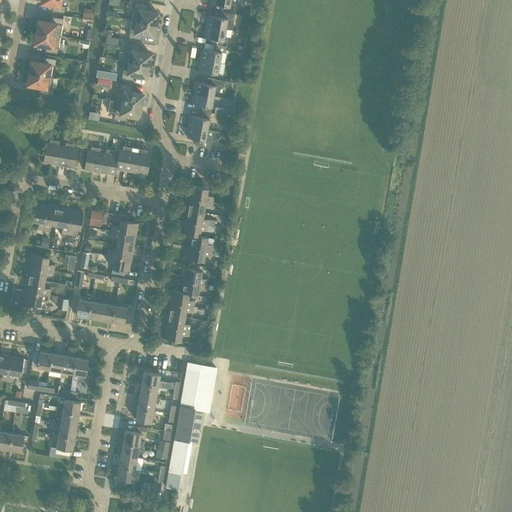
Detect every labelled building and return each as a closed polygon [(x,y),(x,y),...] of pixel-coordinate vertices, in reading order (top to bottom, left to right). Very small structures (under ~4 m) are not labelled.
[(60,5),(61,0),(42,0),(42,2),(54,4),(53,10),(65,12),(66,6),(60,5)] [(211,0),(211,1),(212,1),(212,3),(221,5),(220,11),(233,13),(234,7),(235,2),(231,1),(231,0),(211,0)] [(132,20),(156,24),(158,13),(146,10),(147,5),(136,2),(132,20)] [(246,14),(246,5),(238,5),(238,14),(246,14)] [(208,17),(206,25),(226,29),(227,23),(228,18),(234,19),(235,14),(233,13),(220,11),(219,16),(209,15),(209,17),(208,17)] [(37,32),(61,36),(64,18),(52,16),(51,22),(39,20),(37,32)] [(154,36),(156,24),(132,20),(129,37),(141,39),(142,33),(154,36)] [(225,36),(226,29),(206,25),(205,34),(206,34),(205,37),(215,38),(214,44),(226,46),(228,36),(225,36)] [(58,53),(61,36),(37,32),(35,43),(47,45),(46,51),(58,53)] [(238,41),(236,48),(243,49),(244,42),(238,41)] [(125,60),(149,65),(151,53),(139,51),(140,45),(128,43),(125,60)] [(225,52),(226,46),(214,44),(213,50),(203,48),(203,50),(202,50),(200,59),(220,62),(222,52),(225,52)] [(51,76),(53,65),(56,66),(57,59),(45,57),(44,63),(32,61),(30,73),(51,76)] [(218,73),(220,62),(200,59),(199,67),(200,68),(199,70),(218,73)] [(147,76),(149,65),(125,60),(122,78),(134,80),(135,74),(147,76)] [(54,76),(51,76),(30,73),(28,84),(40,86),(39,92),(51,94),(54,76)] [(99,77),(97,85),(112,87),(113,80),(99,77)] [(214,96),(215,90),(219,91),(220,86),(222,87),(224,80),(208,78),(207,83),(197,82),(197,84),(196,84),(194,92),(214,96)] [(123,102),(141,105),(143,94),(131,92),(133,86),(121,84),(120,90),(125,91),(123,102)] [(212,107),(214,96),(194,92),(193,101),(194,101),(193,103),(212,107)] [(141,105),(123,102),(111,100),(109,111),(116,112),(114,118),(126,121),(127,115),(139,117),(141,105)] [(222,115),(223,108),(215,106),(214,113),(222,115)] [(208,129),(210,118),(191,115),(191,117),(190,117),(188,126),(208,129)] [(208,129),(188,126),(187,134),(188,135),(187,137),(197,139),(196,145),(211,147),(212,139),(206,138),(208,129)] [(47,143),(44,162),(52,163),(56,140),(52,139),(51,143),(50,143),(47,143)] [(56,140),(52,163),(59,164),(59,165),(63,145),(62,145),(59,145),(60,141),(56,140)] [(63,145),(59,165),(67,166),(71,143),(67,142),(66,146),(65,146),(63,145)] [(71,143),(67,166),(75,167),(78,148),(75,148),(75,143),(71,143)] [(88,150),(85,169),(92,171),(97,147),(92,146),(91,151),(90,150),(88,150)] [(119,155),(116,168),(117,169),(124,170),(128,146),(124,146),(124,150),(123,149),(120,149),(119,155)] [(128,146),(124,170),(132,171),(135,152),(133,151),(133,147),(128,146)] [(97,147),(92,171),(100,172),(103,153),(101,152),(101,148),(97,147)] [(135,152),(132,171),(140,173),(144,149),(139,148),(139,152),(138,152),(135,152)] [(103,153),(100,172),(107,173),(112,150),(107,149),(106,153),(103,153)] [(144,149),(140,173),(148,174),(151,155),(147,154),(148,150),(144,149)] [(112,150),(107,173),(116,175),(117,169),(116,168),(119,155),(116,155),(116,151),(112,150)] [(200,155),(198,165),(209,167),(211,156),(200,155)] [(213,201),(214,195),(208,194),(209,188),(191,185),(189,197),(213,201)] [(212,202),(213,201),(189,197),(187,209),(204,212),(205,205),(210,206),(210,207),(220,209),(221,203),(212,202)] [(47,206),(46,206),(35,204),(32,221),(38,222),(37,229),(43,230),(47,206)] [(59,208),(58,208),(47,206),(43,230),(47,231),(49,224),(56,225),(59,208)] [(71,210),(70,210),(59,208),(56,225),(62,226),(61,233),(66,234),(71,210)] [(185,221),(208,225),(213,226),(214,226),(215,220),(209,219),(203,218),(204,212),(187,209),(185,221)] [(82,213),(71,210),(66,234),(66,237),(65,241),(70,242),(73,228),(79,229),(82,213)] [(102,226),(105,213),(95,211),(95,214),(92,213),(91,221),(93,221),(93,224),(102,226)] [(136,235),(138,222),(121,219),(119,226),(112,225),(111,231),(136,235)] [(185,221),(183,233),(191,234),(200,236),(200,235),(201,229),(207,230),(213,231),(213,226),(208,225),(185,221)] [(134,247),(136,235),(111,231),(110,236),(118,237),(116,244),(134,247)] [(208,236),(200,235),(200,236),(191,234),(189,246),(212,250),(213,245),(213,244),(207,243),(208,236)] [(132,259),(134,247),(116,244),(115,250),(108,249),(107,255),(132,259)] [(211,256),(212,250),(189,246),(187,258),(204,261),(205,255),(211,256)] [(53,271),(54,265),(47,264),(48,257),(31,254),(29,267),(53,271)] [(129,271),(132,259),(107,255),(106,260),(113,261),(112,268),(125,270),(129,271)] [(52,276),(53,271),(29,267),(27,279),(44,281),(45,275),(52,276)] [(206,284),(207,279),(201,278),(202,271),(185,268),(183,280),(206,284)] [(82,286),(85,272),(78,271),(75,284),(82,286)] [(43,287),(44,281),(27,279),(25,291),(49,295),(50,289),(43,287)] [(205,290),(206,284),(183,280),(181,291),(181,292),(189,293),(190,294),(198,295),(199,289),(205,290)] [(181,292),(181,291),(173,289),(170,302),(194,306),(195,300),(189,299),(190,294),(189,293),(181,292)] [(48,300),(49,295),(25,291),(23,302),(40,305),(41,299),(48,300)] [(91,301),(93,295),(87,294),(86,300),(79,299),(76,314),(88,316),(91,301)] [(60,297),(58,307),(68,309),(69,299),(60,297)] [(103,303),(91,301),(88,316),(100,318),(103,303)] [(193,312),(194,306),(170,302),(168,314),(185,317),(187,311),(193,312)] [(112,321),(115,305),(103,303),(100,318),(112,321)] [(124,323),(127,307),(115,305),(112,321),(124,323)] [(184,324),(185,317),(168,314),(166,326),(190,330),(190,325),(184,324)] [(189,335),(190,330),(166,326),(164,338),(181,341),(182,334),(189,335)] [(50,369),(53,353),(40,351),(37,366),(50,369)] [(12,356),(11,355),(0,353),(0,371),(3,372),(2,379),(7,380),(12,356)] [(62,371),(65,355),(53,353),(50,369),(62,371)] [(74,373),(76,357),(65,355),(62,371),(74,373)] [(21,375),(24,358),(12,356),(7,380),(13,381),(14,374),(21,375)] [(74,373),(72,379),(73,379),(77,380),(78,380),(79,374),(86,375),(88,359),(76,357),(74,373)] [(187,362),(180,406),(195,409),(208,411),(216,367),(208,366),(187,362)] [(157,386),(160,374),(158,374),(144,371),(142,384),(157,386)] [(29,379),(28,388),(38,389),(38,385),(39,381),(29,379)] [(155,398),(157,386),(142,384),(140,395),(155,398)] [(153,410),(155,398),(140,395),(138,407),(153,410)] [(58,405),(57,410),(63,411),(79,414),(81,401),(65,399),(64,406),(58,405)] [(190,441),(195,409),(180,406),(174,438),(187,440),(190,441)] [(151,422),(153,410),(138,407),(136,419),(151,422)] [(5,418),(21,419),(32,420),(33,410),(6,408),(5,418)] [(77,426),(79,414),(63,411),(61,423),(77,426)] [(75,438),(77,426),(61,423),(58,435),(75,438)] [(165,423),(164,431),(171,432),(172,425),(165,423)] [(0,447),(9,449),(12,432),(0,430),(0,447)] [(144,441),(140,440),(141,433),(125,430),(123,442),(143,446),(144,441)] [(21,451),(24,434),(12,432),(9,449),(21,451)] [(72,450),(75,438),(58,435),(56,447),(72,450)] [(181,473),(187,440),(174,438),(168,471),(181,473)] [(143,452),(143,446),(123,442),(121,454),(137,457),(138,451),(143,452)] [(135,469),(137,457),(121,454),(119,466),(135,469)] [(133,481),(135,469),(119,466),(117,478),(133,481)] [(168,471),(166,486),(172,487),(179,488),(179,489),(181,473),(168,471)] [(161,487),(149,485),(148,492),(160,494),(161,487)]
